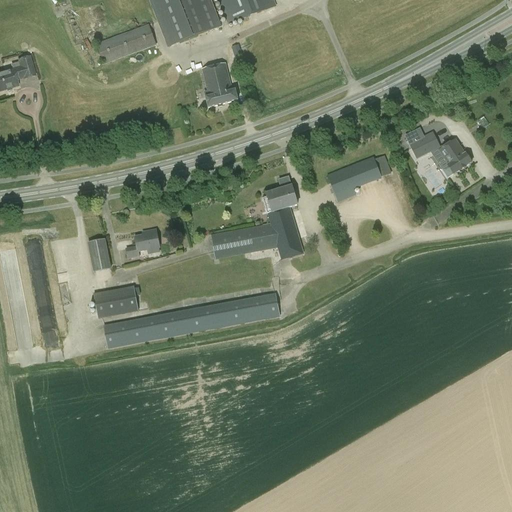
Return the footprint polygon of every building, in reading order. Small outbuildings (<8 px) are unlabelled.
[(213,13),(207,0),(151,0),(170,48),(221,28),(215,13),(213,13)] [(218,0),(228,27),(277,8),(273,0),(218,0)] [(157,47),(149,26),(97,45),(104,66),(157,47)] [(242,57),(239,46),(232,48),(235,59),(242,57)] [(21,70),(0,76),(0,92),(18,88),(16,82),(23,79),(24,81),(34,77),(29,59),(18,62),(21,70)] [(226,64),(201,70),(207,94),(204,94),(208,109),(238,102),(235,91),(233,92),(226,64)] [(479,123),(478,124),(481,129),(483,128),(484,129),(489,125),(484,118),(478,121),(479,123)] [(433,132),(423,137),(424,138),(410,146),(414,156),(424,151),(427,156),(441,150),(433,132)] [(448,179),(454,175),(454,176),(472,164),(465,154),(464,155),(456,142),(440,152),(448,165),(447,166),(448,167),(442,171),(448,179)] [(385,157),(375,162),(374,158),(327,176),(338,203),(356,196),(354,191),(382,180),(382,178),(391,174),(385,157)] [(292,188),(289,178),(279,182),(281,189),(277,190),(277,192),(267,196),(272,213),(267,215),(270,225),(211,237),(216,260),(277,249),(282,262),(304,255),(290,209),(298,206),(292,188)] [(140,259),(139,253),(160,250),(156,231),(146,233),(147,236),(135,238),(137,247),(125,250),(127,261),(140,259)] [(105,241),(88,244),(94,275),(111,271),(105,241)] [(28,263),(42,262),(41,249),(28,250),(28,263)] [(139,313),(134,288),(94,296),(98,321),(139,313)] [(277,295),(103,327),(108,351),(280,319),(277,295)]
